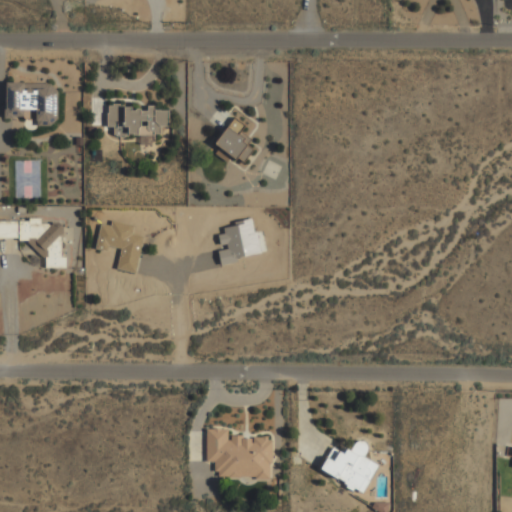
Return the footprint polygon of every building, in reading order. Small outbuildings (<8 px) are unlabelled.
[(6,116),(36,116),(36,125),(58,125),(58,82),(6,82),(6,116)] [(161,105),(107,104),(107,127),(114,127),(114,135),(140,135),(140,143),(152,144),(152,134),(161,134),(161,125),(169,125),(170,110),(160,110),(161,105)] [(230,163),(235,156),(244,162),(256,145),(240,133),(246,125),(235,117),(211,150),(230,163)] [(219,262),(260,255),(253,218),(233,222),(233,226),(223,228),(224,233),(217,234),(220,248),(217,249),(219,262)] [(144,235),(134,234),(135,225),(101,219),(96,248),(119,251),(116,269),(138,272),(144,235)] [(0,240),(43,240),(42,267),(64,267),(64,220),(0,220),(0,240)] [(206,461),(216,461),(215,479),(273,479),(273,437),(228,437),(228,427),(206,427),(206,461)] [(379,464),(365,457),(371,445),(357,438),(352,450),(342,445),(335,458),(328,454),(320,471),(365,493),(379,464)]
